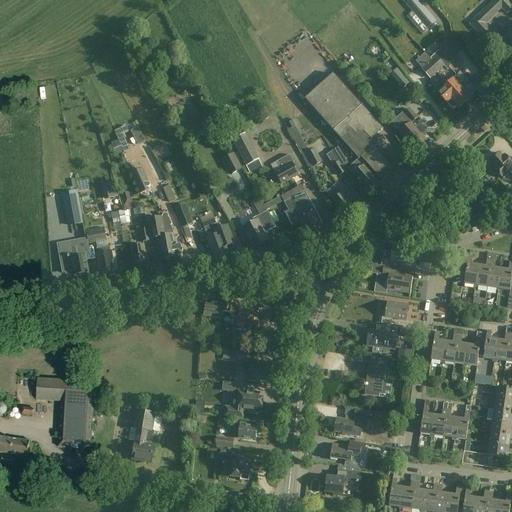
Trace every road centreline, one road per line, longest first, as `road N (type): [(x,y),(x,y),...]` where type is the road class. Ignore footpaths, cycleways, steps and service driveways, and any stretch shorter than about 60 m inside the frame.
road 1 (residential): [(511,221),(438,259),(400,455),(406,466),(511,479)]
road 2 (tertiary): [(0,324),(271,275),(305,276),(328,287)]
road 3 (track): [(287,504),(58,459),(29,427),(0,423)]
road 4 (secondary): [(328,287),(386,204),(511,88)]
road 5 (secondary): [(286,511),(303,376),(328,287)]
